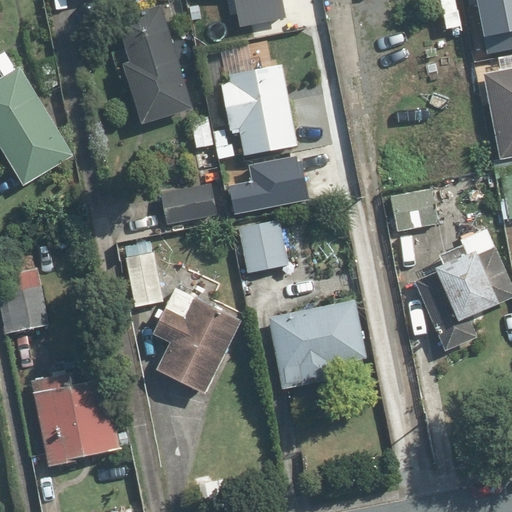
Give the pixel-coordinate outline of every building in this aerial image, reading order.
[(167,0),(165,0),(125,12),(138,59),(132,61),(149,122),(199,108),(167,0)] [(227,0),(233,27),(291,16),(289,4),(293,3),(292,0),(227,0)] [(511,0),(489,0),(498,52),(511,49),(511,0)] [(0,64),(7,76),(0,80),(0,132),(30,183),(79,155),(16,49),(0,58),(0,64)] [(302,141),(286,63),(234,73),(236,80),(225,82),(235,132),(247,130),(252,152),(302,141)] [(511,75),(495,79),(510,167),(511,166),(511,75)] [(232,182),(238,207),(311,191),(302,150),(248,162),(252,178),(232,182)] [(215,182),(166,193),(174,227),(223,216),(215,182)] [(436,188),(396,195),(402,231),(442,225),(436,188)] [(283,218),(243,227),(252,270),(292,262),(283,218)] [(511,298),(511,274),(492,229),(469,239),(474,250),(446,262),(448,267),(420,280),(450,349),(481,335),(473,316),(511,298)] [(154,240),(127,246),(140,305),(166,299),(154,240)] [(42,267),(0,274),(9,329),(52,322),(42,267)] [(175,340),(163,367),(213,391),(248,317),(179,284),(157,331),(175,340)] [(374,357),(363,299),(276,315),(289,385),(343,375),(341,363),(374,357)] [(110,368),(38,383),(55,463),(127,448),(110,368)]
